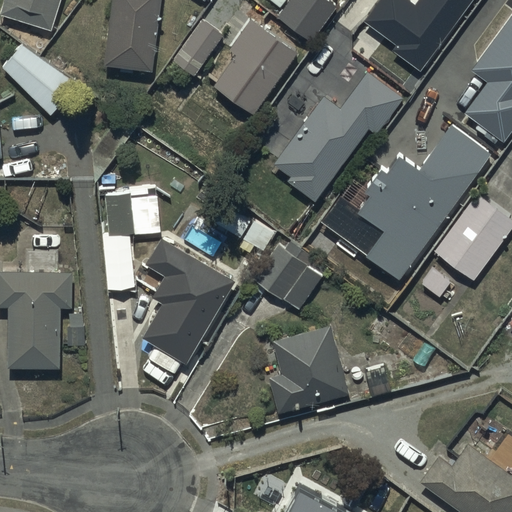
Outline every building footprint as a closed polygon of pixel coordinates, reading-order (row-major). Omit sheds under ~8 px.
[(3,0),(0,10),(0,11),(51,27),(59,0),(3,0)] [(112,0),(104,61),(120,63),(119,70),(133,72),(134,65),(152,68),(161,0),(112,0)] [(334,3),(329,0),(286,0),(277,14),(309,37),(334,3)] [(376,0),(362,20),(422,65),(470,0),(376,0)] [(494,141),(498,135),(503,139),(511,126),(511,7),(470,68),(485,79),(463,111),(478,121),(474,127),(494,141)] [(251,110),(296,49),(250,16),(228,47),(235,52),(213,81),(251,110)] [(221,31),(200,17),(173,56),(193,71),(221,31)] [(73,84),(21,39),(0,63),(0,69),(19,86),(21,84),(51,109),(73,84)] [(314,197),(367,125),(375,131),(401,94),(365,68),(338,105),(321,93),(272,160),(289,172),(286,176),(314,197)] [(265,149),(288,118),(275,108),(251,139),(265,149)] [(399,275),(489,151),(448,121),(417,163),(396,148),(383,166),(378,162),(362,185),(367,188),(354,206),(381,226),(364,249),(399,275)] [(104,188),(107,233),(160,229),(157,184),(104,188)] [(511,223),(511,215),(475,189),(433,248),(473,277),(511,223)] [(218,195),(206,216),(239,236),(240,234),(261,247),(273,228),(218,195)] [(186,360),(234,277),(160,235),(145,262),(164,273),(152,293),(161,298),(140,334),(186,360)] [(297,306),(327,266),(289,238),(283,247),(276,241),(251,274),(281,297),(282,295),(297,306)] [(0,303),(8,303),(8,364),(60,364),(60,304),(72,304),(72,269),(0,268),(0,303)] [(69,323),(67,323),(67,343),(85,343),(85,323),(83,323),(83,311),(69,311),(69,323)] [(348,390),(330,322),(271,337),(280,369),(267,372),(277,409),(348,390)] [(438,451),(418,477),(465,511),(509,511),(511,508),(511,473),(465,439),(450,460),(438,451)] [(349,511),(304,487),(290,511),(349,511)]
